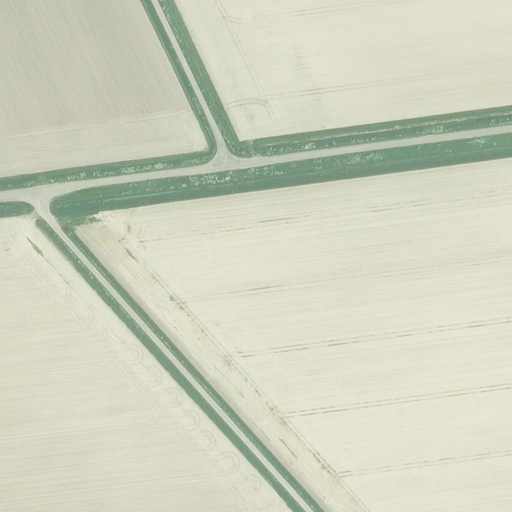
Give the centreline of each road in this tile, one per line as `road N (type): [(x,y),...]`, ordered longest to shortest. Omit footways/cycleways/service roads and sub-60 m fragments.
road 1 (unclassified): [(311,511),(44,212),(35,192)]
road 2 (unclassified): [(230,166),(511,129)]
road 3 (unclassified): [(35,192),(230,166)]
road 4 (unclassified): [(230,166),(152,0)]
